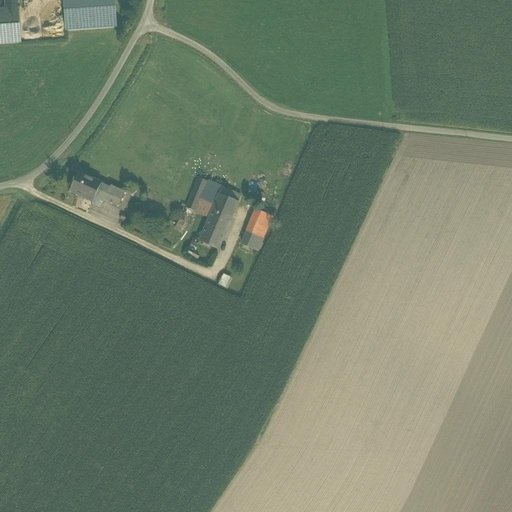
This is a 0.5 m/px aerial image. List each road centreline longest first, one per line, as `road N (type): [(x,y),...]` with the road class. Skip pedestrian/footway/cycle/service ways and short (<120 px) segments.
road 1 (unclassified): [(141,16),(196,45),(289,114),(511,138)]
road 2 (unclassified): [(0,187),(28,181),(86,114),(141,16)]
